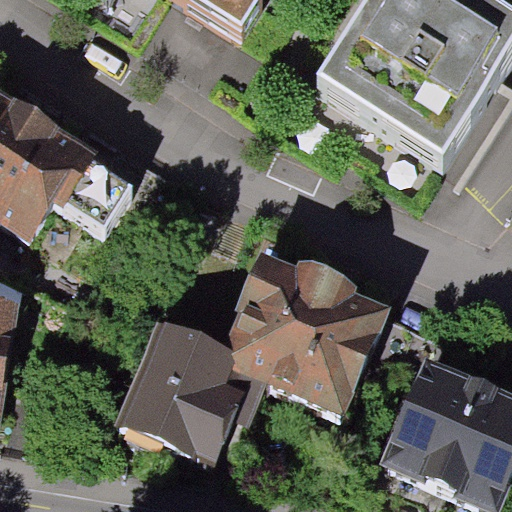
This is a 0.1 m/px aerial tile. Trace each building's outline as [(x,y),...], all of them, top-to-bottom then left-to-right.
[(173,0),(241,40),(259,11),(252,6),(255,0),(173,0)] [(511,70),(511,27),(468,0),(380,0),(319,97),(446,176),(511,70)] [(146,206),(0,110),(0,253),(6,245),(29,261),(57,220),(113,257),(146,206)] [(340,439),(392,330),(274,275),(222,384),(256,399),(340,439)] [(21,329),(0,325),(0,453),(1,454),(21,329)] [(155,355),(113,451),(215,495),(256,399),(222,384),(155,355)] [(511,424),(418,386),(374,490),(426,511),(505,511),(511,495),(511,424)]
